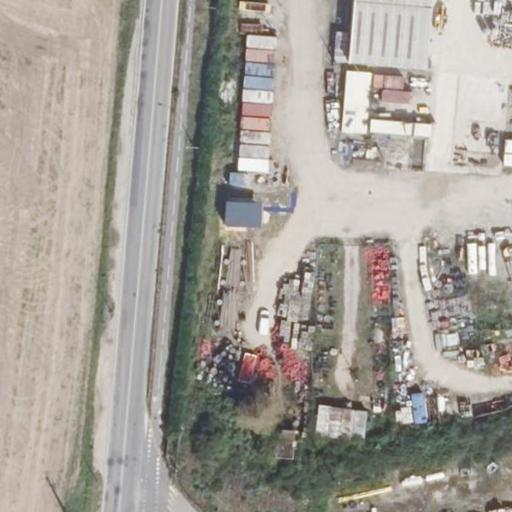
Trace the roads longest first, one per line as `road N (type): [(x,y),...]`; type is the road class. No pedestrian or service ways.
road 1 (secondary): [(120,511),(163,0)]
road 2 (unknown): [(402,200),(440,66)]
